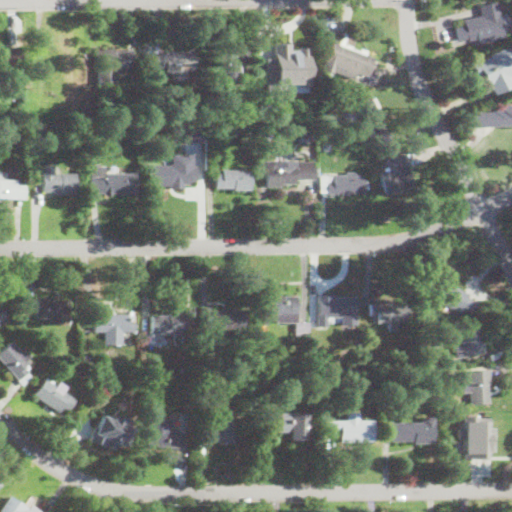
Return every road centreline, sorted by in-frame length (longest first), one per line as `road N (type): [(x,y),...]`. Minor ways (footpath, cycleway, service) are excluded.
road 1 (residential): [(511,489),(136,491),(72,474),(0,416)]
road 2 (residential): [(511,194),(405,240),(0,247)]
road 3 (residential): [(511,269),(424,96),(406,0)]
